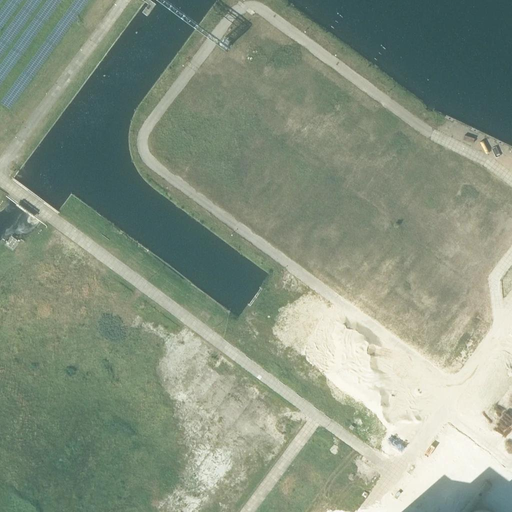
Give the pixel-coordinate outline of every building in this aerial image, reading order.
[(334,180),(329,187),(351,206),(357,199),(334,180)] [(335,207),(340,200),(318,183),(312,190),(335,207)] [(328,220),(334,215),(317,196),(311,202),(328,220)] [(320,225),(325,219),(302,197),(296,203),(320,225)] [(387,236),(394,229),(368,206),(340,237),(366,260),(373,252),(381,259),(388,252),(384,249),(391,240),(387,236)]
